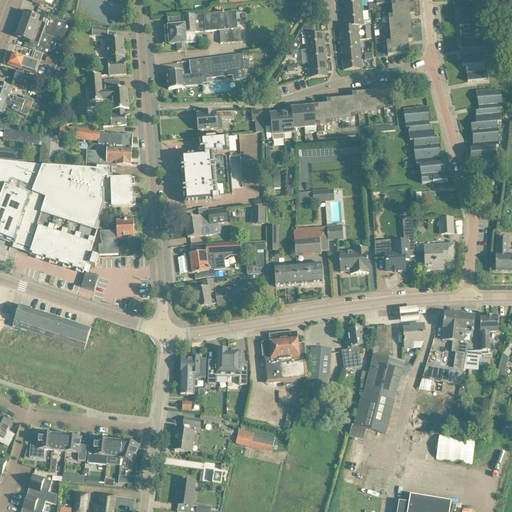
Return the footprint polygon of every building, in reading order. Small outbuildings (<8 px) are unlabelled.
[(343,6),(344,14),(362,12),(360,0),(343,0),(344,6),(343,6)] [(388,17),(390,30),(411,28),(410,21),(406,22),(406,16),(414,15),(413,2),(391,4),(392,16),(388,17)] [(462,50),(462,55),(462,56),(462,68),(465,67),(467,75),(467,83),(487,81),(486,73),(484,66),(487,65),(487,54),(487,48),(479,49),(475,3),(454,4),(457,46),(462,50)] [(182,17),(183,17),(166,19),(167,19),(170,45),(177,45),(177,52),(187,52),(186,44),(196,43),(195,33),(220,31),(220,44),(242,43),(240,29),(237,30),(236,12),(215,14),(182,17)] [(344,20),(345,27),(345,28),(357,27),(357,26),(363,26),(362,12),(344,14),(345,14),(345,20),(344,20)] [(40,19),(40,18),(25,13),(16,38),(29,43),(28,44),(35,47),(33,51),(32,50),(32,51),(35,52),(35,53),(48,57),(48,56),(59,60),(60,61),(73,26),(49,17),(47,21),(40,19)] [(341,42),(341,43),(359,41),(357,27),(345,28),(345,27),(340,28),(340,36),(341,36),(342,42),(341,42)] [(92,36),(108,38),(109,30),(93,28),(92,36)] [(411,28),(390,30),(391,42),(386,43),(388,56),(409,55),(408,48),(404,48),(404,42),(412,41),(411,28)] [(305,36),(307,50),(325,49),(325,48),(324,48),(323,42),(324,42),(323,34),(305,36)] [(109,59),(125,57),(123,39),(107,41),(109,59)] [(362,41),(363,48),(372,47),(371,40),(362,41)] [(342,57),(360,55),(359,41),(341,43),(341,50),(342,50),(343,57),(342,57)] [(307,50),(308,64),(326,63),(325,63),(324,56),(325,56),(325,49),(307,50)] [(35,53),(32,61),(26,58),(12,53),(11,55),(10,54),(9,55),(7,59),(8,60),(9,60),(8,66),(36,75),(40,66),(55,71),(56,68),(64,71),(66,63),(59,61),(59,60),(48,56),(48,57),(35,53)] [(244,70),(242,55),(202,60),(204,76),(244,70)] [(360,55),(342,57),(343,64),(344,64),(344,71),(343,71),(343,72),(361,70),(360,55)] [(125,57),(109,59),(109,62),(108,62),(110,77),(126,76),(125,61),(122,61),(122,58),(125,58),(125,57)] [(326,63),(308,64),(309,79),(327,77),(326,77),(326,70),(327,70),(326,63)] [(34,79),(34,78),(16,72),(13,81),(31,87),(35,88),(38,80),(34,79)] [(184,87),(202,86),(202,75),(184,77),(183,72),(177,72),(167,73),(168,91),(185,89),(184,87)] [(88,76),(89,85),(102,84),(101,75),(88,76)] [(292,91),(308,88),(306,80),(290,84),(292,91)] [(114,111),(117,111),(123,110),(129,110),(127,89),(117,90),(112,90),(103,91),(102,84),(89,85),(90,103),(103,102),(103,99),(112,99),(114,111)] [(0,85),(0,100),(23,109),(29,111),(30,111),(34,101),(24,98),(23,102),(10,97),(13,90),(0,85)] [(372,93),(365,93),(367,115),(380,113),(380,109),(393,108),(391,87),(377,88),(378,96),(372,97),(372,93)] [(470,150),(470,151),(471,155),(471,170),(485,169),(485,168),(496,167),(496,159),(496,148),(499,148),(499,134),(497,123),(501,123),(501,114),(500,110),(502,110),(502,98),(502,91),(491,92),(491,91),(476,93),(478,107),(479,112),(476,112),(476,125),(471,126),(473,137),(473,150),(470,150)] [(346,99),(339,100),(341,121),(355,120),(354,116),(367,115),(365,93),(352,94),(353,103),(347,103),(346,99)] [(23,109),(0,100),(0,115),(3,116),(5,109),(27,117),(29,111),(23,109)] [(321,106),(315,106),(316,127),(329,126),(329,122),(341,121),(339,100),(326,101),(327,109),(321,110),(321,106)] [(315,106),(314,106),(314,108),(303,109),(304,129),(316,127),(315,106)] [(429,127),(429,122),(429,115),(428,108),(414,109),(414,110),(403,111),(404,117),(406,129),(408,129),(408,134),(410,142),(414,142),(414,153),(416,166),(419,166),(421,177),(422,185),(433,184),(448,183),(445,169),(445,165),(445,164),(442,164),(440,151),(440,139),(435,140),(432,127),(429,127)] [(303,109),(292,110),(294,130),(304,129),(303,109)] [(123,110),(117,111),(117,116),(111,117),(111,127),(117,127),(127,126),(126,115),(123,115),(123,110)] [(292,114),(282,115),(283,134),(294,134),(294,130),(292,110),(291,110),(292,114)] [(222,129),(222,121),(234,121),(233,113),(216,114),(216,113),(197,114),(199,132),(208,131),(218,130),(218,129),(222,129)] [(284,140),(283,134),(282,115),(270,116),(272,141),(284,140)] [(0,122),(0,129),(9,131),(11,125),(0,122)] [(255,122),(256,133),(264,133),(263,122),(255,122)] [(59,138),(59,139),(99,142),(98,145),(107,145),(107,150),(132,151),(133,136),(100,134),(100,131),(90,131),(60,128),(59,138)] [(21,143),(41,146),(42,136),(40,136),(9,132),(9,131),(0,129),(0,130),(5,132),(3,141),(21,143)] [(42,136),(41,146),(42,146),(39,165),(43,165),(56,166),(59,139),(59,138),(42,136)] [(228,137),(199,139),(201,155),(180,156),(184,205),(221,202),(217,154),(229,153),(228,137)] [(0,159),(17,161),(18,151),(0,149),(0,159)] [(110,169),(111,168),(117,169),(117,166),(130,167),(131,165),(132,151),(107,150),(107,153),(87,152),(86,168),(102,169),(110,170),(110,169)] [(14,247),(15,248),(23,220),(21,220),(43,165),(39,165),(39,166),(34,166),(34,164),(24,163),(24,165),(0,162),(0,239),(14,245),(14,247)] [(57,166),(57,167),(56,166),(43,165),(21,220),(23,220),(15,248),(31,253),(30,256),(86,273),(86,272),(89,273),(91,267),(95,269),(98,259),(89,256),(105,206),(112,208),(133,208),(132,193),(132,179),(111,180),(111,168),(110,169),(110,170),(102,169),(86,168),(71,167),(57,166)] [(482,188),(492,187),(492,180),(481,181),(482,188)] [(434,192),(422,193),(423,203),(434,202),(434,192)] [(314,194),(315,202),(325,202),(324,194),(314,194)] [(212,225),(224,223),(228,223),(226,209),(208,212),(209,217),(185,220),(188,239),(213,236),(212,225)] [(257,225),(265,225),(265,209),(252,209),(253,218),(257,218),(257,225)] [(439,219),(440,236),(453,235),(452,219),(439,219)] [(100,232),(100,241),(101,241),(101,245),(98,246),(99,256),(118,255),(118,243),(117,243),(117,240),(134,239),(133,221),(127,221),(127,220),(124,221),(117,221),(117,232),(100,232)] [(336,226),(326,227),(327,231),(328,242),(329,242),(337,241),(336,226)] [(319,232),(294,234),(295,255),(321,253),(321,252),(328,252),(328,242),(327,231),(319,232)] [(508,239),(507,239),(497,239),(497,256),(496,256),(495,272),(511,272),(511,255),(508,256),(508,239)] [(278,241),(268,241),(268,253),(278,253),(278,241)] [(219,255),(241,254),(241,243),(231,244),(206,245),(191,246),(192,255),(190,255),(192,275),(202,273),(209,272),(221,271),(226,270),(225,260),(219,255)] [(396,255),(386,256),(386,260),(387,270),(397,269),(397,271),(405,271),(404,261),(404,255),(403,243),(395,244),(396,255)] [(443,270),(443,261),(447,261),(447,263),(455,262),(454,245),(444,246),(424,247),(425,261),(425,271),(443,270)] [(357,274),(356,275),(368,274),(368,271),(369,271),(367,248),(354,250),(354,251),(339,253),(340,273),(356,272),(357,274)] [(423,263),(422,255),(414,255),(415,263),(423,263)] [(322,265),(297,266),(298,286),(323,284),(322,265)] [(298,286),(297,266),(274,268),(276,288),(298,286)] [(86,272),(86,273),(81,288),(94,292),(99,278),(88,275),(89,273),(86,272)] [(219,305),(216,293),(214,279),(213,280),(203,281),(204,289),(195,290),(199,309),(211,307),(211,306),(217,305),(219,305)] [(240,288),(216,293),(219,305),(242,301),(240,291),(240,288)] [(31,311),(21,307),(19,307),(14,322),(13,327),(84,351),(91,330),(63,321),(57,319),(41,314),(36,313),(37,312),(31,310),(31,311)] [(416,312),(397,313),(398,327),(417,325),(416,312)] [(474,317),(444,315),(442,341),(452,342),(451,353),(456,353),(453,370),(426,365),(422,380),(443,383),(460,386),(463,370),(467,354),(467,352),(469,344),(470,344),(471,335),(473,335),(474,317)] [(489,333),(498,333),(498,317),(480,318),(480,334),(481,352),(489,351),(489,333)] [(412,348),(412,343),(425,342),(424,326),(410,326),(411,329),(404,330),(405,348),(412,348)] [(349,351),(342,352),(344,370),(361,368),(358,347),(364,346),(362,329),(361,329),(361,328),(360,327),(359,327),(358,327),(356,327),(356,328),(355,328),(355,330),(348,331),(349,341),(347,341),(349,351)] [(367,384),(364,395),(362,394),(354,427),(352,426),(349,437),(363,441),(366,430),(386,435),(402,372),(409,373),(411,366),(389,360),(392,351),(391,327),(377,328),(372,356),(374,357),(370,374),(362,372),(360,382),(367,384)] [(288,334),(288,339),(279,340),(279,335),(269,336),(270,342),(266,342),(264,343),(262,345),(262,347),(263,358),(264,374),(265,374),(266,384),(274,384),(308,381),(306,363),(307,362),(305,344),(298,344),(297,333),(288,334)] [(311,348),(306,408),(326,410),(331,350),(311,348)] [(208,367),(207,385),(216,385),(216,378),(227,378),(228,350),(216,350),(215,367),(208,367)] [(228,350),(227,378),(239,378),(239,386),(247,386),(247,368),(240,368),(241,352),(235,352),(235,350),(228,350)] [(480,352),(467,352),(467,354),(463,370),(478,371),(480,352)] [(504,376),(508,358),(502,354),(497,378),(505,380),(506,377),(504,376)] [(194,396),(194,374),(199,374),(199,379),(205,379),(206,360),(200,360),(200,358),(199,358),(198,356),(193,356),(193,358),(192,358),(192,361),(189,361),(189,360),(181,360),(181,374),(180,396),(186,396),(188,397),(188,396),(194,396)] [(443,383),(422,380),(419,390),(442,394),(443,383)] [(11,426),(0,419),(0,442),(8,447),(14,436),(8,432),(11,426)] [(175,451),(175,452),(179,453),(180,452),(191,453),(194,433),(189,432),(190,427),(199,429),(200,421),(184,419),(183,426),(184,427),(184,431),(174,430),(173,441),(175,442),(174,451),(175,451)] [(236,445),(272,453),(275,439),(239,431),(236,445)] [(45,451),(52,451),(54,435),(40,434),(39,444),(31,443),(30,451),(29,458),(30,458),(44,460),(45,451)] [(54,435),(52,451),(65,453),(67,437),(54,435)] [(436,460),(472,465),(475,440),(439,435),(436,460)] [(67,437),(65,453),(79,454),(78,462),(86,462),(87,447),(80,446),(81,438),(67,437)] [(107,457),(109,441),(95,440),(94,448),(89,447),(87,464),(106,466),(107,457)] [(109,441),(107,457),(121,458),(122,443),(109,441)] [(126,443),(122,443),(121,458),(121,459),(121,460),(133,464),(139,446),(127,442),(126,443)] [(212,483),(221,484),(223,473),(214,472),(212,483)] [(100,485),(101,479),(64,473),(63,480),(100,485)] [(57,505),(57,496),(49,493),(52,482),(33,476),(27,496),(46,502),(46,501),(57,505)] [(118,484),(135,486),(135,482),(126,481),(126,478),(119,477),(118,484)] [(105,480),(104,485),(104,487),(114,488),(114,486),(114,481),(105,480)] [(187,507),(191,507),(191,506),(195,482),(185,481),(185,480),(183,480),(180,480),(176,505),(187,507)] [(73,511),(84,511),(87,496),(76,494),(73,511)] [(113,511),(116,497),(106,495),(99,495),(98,505),(94,505),(93,511),(113,511)] [(27,496),(21,511),(43,511),(46,502),(27,496)] [(397,511),(449,511),(451,503),(410,496),(409,504),(399,502),(397,511)]
